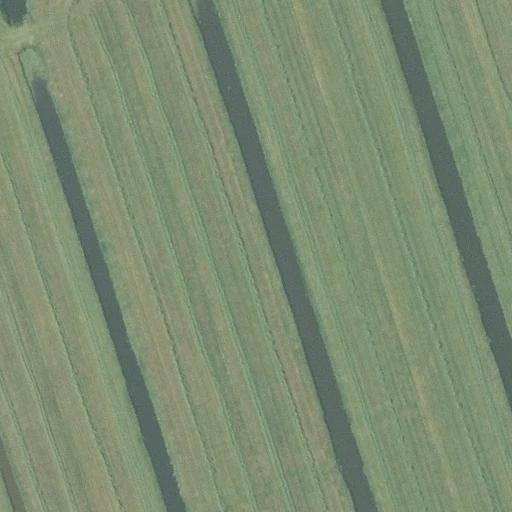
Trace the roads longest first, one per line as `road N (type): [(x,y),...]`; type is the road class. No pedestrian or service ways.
road 1 (track): [(157,511),(0,41)]
road 2 (track): [(511,280),(422,0)]
